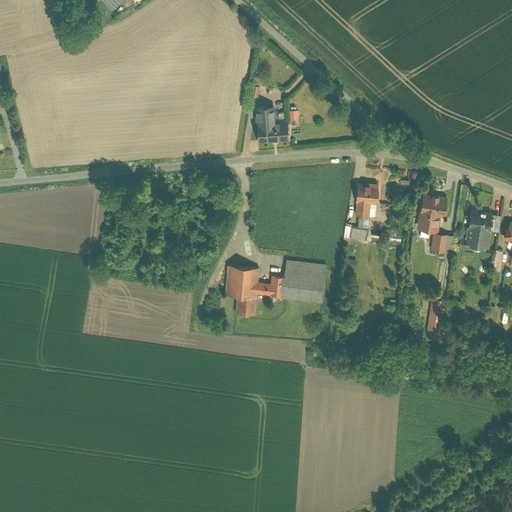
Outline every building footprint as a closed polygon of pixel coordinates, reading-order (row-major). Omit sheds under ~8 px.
[(263,77),(254,76),(251,94),(260,95),(263,77)] [(258,104),(260,140),(289,138),(289,122),(281,123),(281,119),(276,119),(276,103),(258,104)] [(299,107),(290,108),(291,119),(300,118),(299,107)] [(380,182),(356,181),(353,216),(357,216),(370,217),(371,205),(378,205),(380,182)] [(433,249),(448,251),(451,234),(443,233),(446,214),(448,214),(451,195),(425,191),(422,208),(420,208),(417,228),(436,232),(433,249)] [(498,214),(469,211),(467,226),(471,227),(469,248),(491,250),(493,227),(496,229),(498,214)] [(370,217),(357,216),(356,224),(345,223),(343,242),(358,244),(358,239),(368,240),(370,217)] [(511,222),(507,221),(500,238),(509,241),(506,249),(511,251),(511,259),(511,260),(511,259),(511,222)] [(506,270),(506,249),(496,249),(496,270),(506,270)] [(327,262),(288,257),(286,275),(284,295),(323,300),(327,262)] [(262,268),(229,263),(225,292),(239,294),(258,296),(259,292),(260,280),(262,268)] [(272,293),(284,295),(286,275),(275,273),(274,282),(272,293)] [(272,293),(274,282),(260,280),(259,292),(272,293)] [(239,294),(237,310),(256,312),(258,296),(239,294)] [(444,301),(432,299),(429,318),(442,320),(444,301)] [(391,376),(408,377),(408,368),(392,367),(391,376)]
